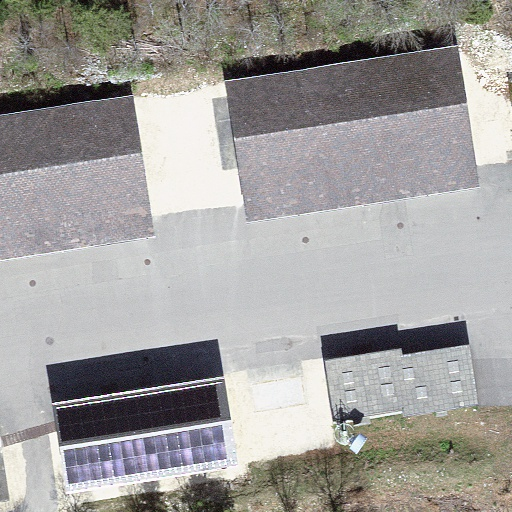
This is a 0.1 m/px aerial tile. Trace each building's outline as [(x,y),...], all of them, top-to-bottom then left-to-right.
[(247,199),(471,165),(455,59),(231,94),(247,199)] [(0,236),(147,214),(131,109),(0,128),(0,236)] [(405,412),(406,416),(477,405),(468,350),(325,372),(333,423),(405,412)] [(250,383),(259,436),(311,427),(303,374),(250,383)] [(60,416),(72,489),(232,464),(220,391),(60,416)] [(0,500),(10,499),(0,433),(0,500)]
